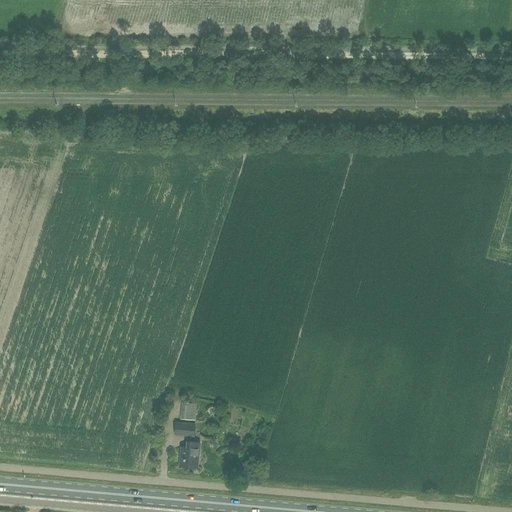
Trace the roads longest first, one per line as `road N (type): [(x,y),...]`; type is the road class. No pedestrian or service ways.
road 1 (unclassified): [(511,511),(0,467)]
road 2 (track): [(511,57),(0,54)]
road 3 (primary): [(313,511),(0,483)]
